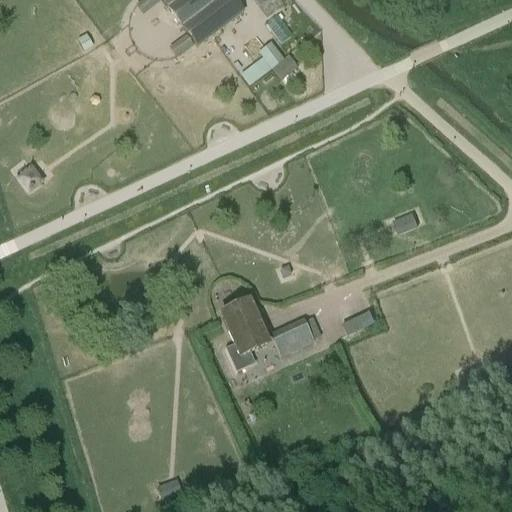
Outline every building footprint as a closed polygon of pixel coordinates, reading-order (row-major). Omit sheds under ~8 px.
[(193,45),(196,49),(242,14),(231,0),(147,0),(137,8),(143,16),(160,2),(187,37),(170,51),(175,59),(193,45)] [(76,42),(83,54),(92,50),(85,37),(76,42)] [(279,83),(296,71),(287,59),(271,72),(279,83)] [(29,194),(39,187),(28,172),(18,180),(29,194)] [(397,237),(415,229),(411,218),(392,226),(397,237)] [(221,320),(240,361),(267,348),(249,307),(221,320)] [(347,337),(373,324),(368,312),(341,325),(347,337)] [(278,362),(312,346),(302,323),(268,338),(278,362)] [(468,387),(487,380),(483,368),(463,376),(468,387)] [(160,502),(180,495),(175,484),(156,491),(160,502)]
